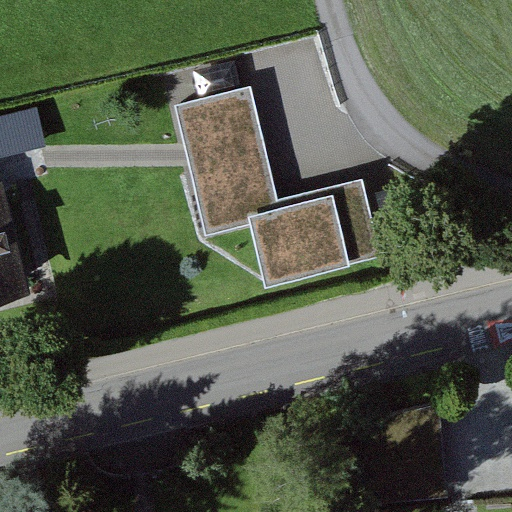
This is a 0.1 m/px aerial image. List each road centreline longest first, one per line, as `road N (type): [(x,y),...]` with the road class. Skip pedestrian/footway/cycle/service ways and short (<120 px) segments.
road 1 (secondary): [(511,317),(0,439)]
road 2 (residential): [(333,0),(380,118),(408,148),(511,199)]
